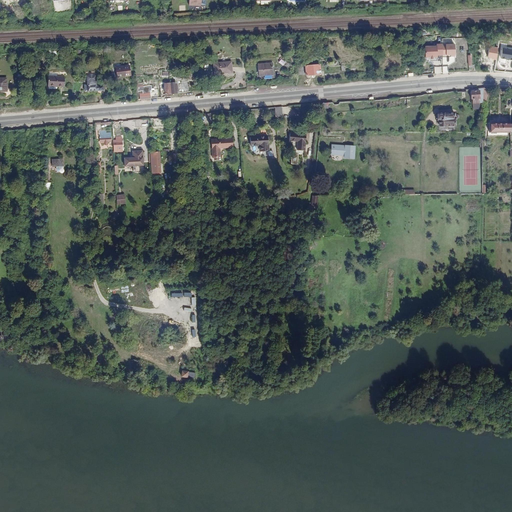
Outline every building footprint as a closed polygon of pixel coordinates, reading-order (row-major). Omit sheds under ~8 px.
[(426,59),(444,58),(443,44),(436,44),(436,46),(426,46),(426,59)] [(511,49),(501,47),(500,58),(511,60),(511,49)] [(231,72),(231,62),(213,63),(214,74),(223,73),(231,72)] [(272,75),(271,64),(257,65),(258,76),(272,75)] [(320,65),(305,66),(306,74),(306,76),(321,75),(320,65)] [(131,75),(130,66),(116,67),(117,77),(131,75)] [(63,87),(64,77),(48,77),(47,86),(63,87)] [(85,84),(85,91),(96,91),(96,84),(95,84),(95,80),(87,80),(87,84),(85,84)] [(98,100),(106,100),(105,88),(98,88),(98,100)] [(139,100),(150,99),(149,91),(145,91),(145,93),(139,94),(139,100)] [(480,99),(479,91),(471,91),(471,99),(473,99),(473,109),(479,108),(478,99),(480,99)] [(203,114),(203,122),(213,122),(212,113),(203,114)] [(454,114),(454,113),(437,113),(437,115),(436,116),(436,118),(437,119),(437,121),(439,121),(439,126),(454,126),(454,121),(457,121),(457,118),(458,118),(458,115),(454,114)] [(511,124),(489,124),(489,132),(511,133),(511,124)] [(63,135),(69,135),(68,126),(61,127),(61,131),(63,131),(63,135)] [(296,150),(303,151),(305,135),(289,134),(288,141),(297,142),(296,150)] [(268,151),(267,136),(249,137),(250,146),(259,145),(259,152),(268,151)] [(121,145),(121,138),(117,138),(117,137),(115,137),(115,141),(113,141),(113,145),(121,145)] [(232,147),(232,138),(211,139),(212,157),(213,157),(218,157),(220,157),(219,148),(232,147)] [(353,158),(354,147),(332,145),(331,155),(344,156),(344,158),(353,158)] [(131,156),(125,157),(125,166),(145,165),(144,150),(131,150),(131,156)] [(150,153),(151,165),(157,165),(159,164),(159,152),(150,153)]
